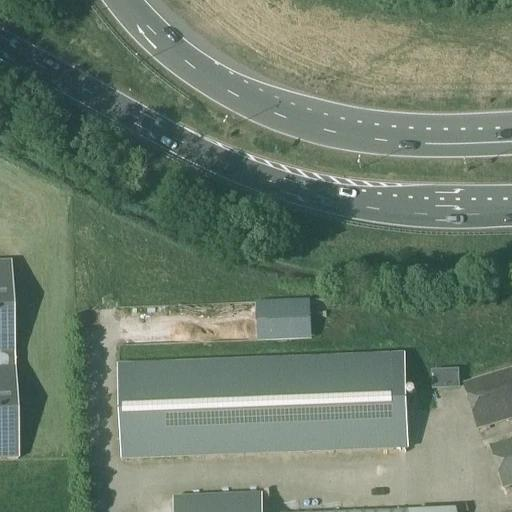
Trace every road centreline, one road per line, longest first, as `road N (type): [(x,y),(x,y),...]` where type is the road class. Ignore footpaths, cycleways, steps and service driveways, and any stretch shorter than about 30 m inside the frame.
road 1 (motorway): [(0,43),(279,185),(399,212),(511,212)]
road 2 (motorway): [(511,141),(404,144),(316,124),(197,73),(121,0)]
